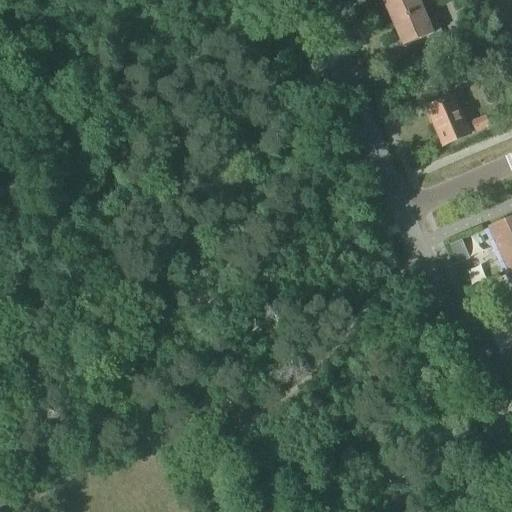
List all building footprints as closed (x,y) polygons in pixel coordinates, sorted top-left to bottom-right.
[(390,26),(422,12),(418,1),(420,0),(384,0),(380,2),(390,26)] [(422,12),(390,26),(401,49),(440,32),(434,20),(427,23),(422,12)] [(503,48),(485,56),(479,58),(485,70),(508,61),(503,48)] [(451,99),(429,108),(445,146),(489,127),(485,118),(463,127),(451,99)] [(511,219),(487,231),(511,285),(511,219)] [(461,242),(450,247),(458,265),(469,260),(461,242)] [(473,302),(477,310),(487,305),(483,296),(473,302)]
